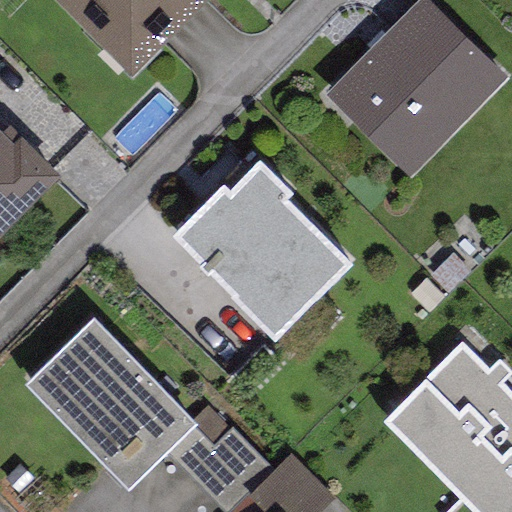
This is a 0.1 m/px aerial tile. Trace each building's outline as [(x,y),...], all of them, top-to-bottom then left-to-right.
[(44,0),(131,85),(213,3),(209,0),(44,0)] [(408,183),(506,82),(422,1),(324,102),(408,183)] [(0,241),(58,182),(7,133),(0,140),(0,241)] [(287,201),(258,173),(229,203),(223,197),(176,246),(236,305),(233,307),(274,347),(348,271),(282,207),(287,201)] [(93,327),(25,393),(127,496),(194,430),(93,327)] [(463,348),(382,429),(466,511),(511,511),(511,396),(501,385),(511,375),(499,363),(489,373),(463,348)] [(290,459),(243,505),(249,511),(322,511),(333,502),(290,459)]
